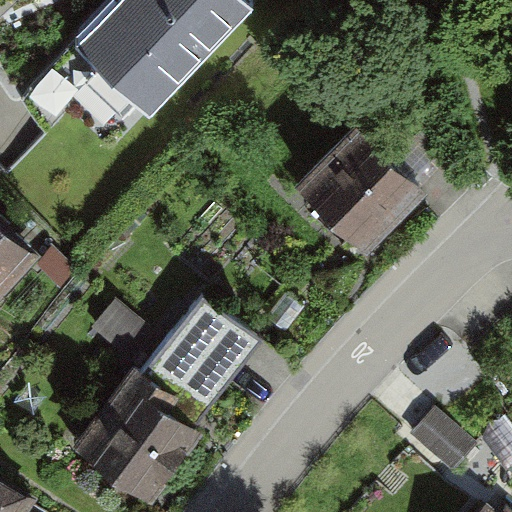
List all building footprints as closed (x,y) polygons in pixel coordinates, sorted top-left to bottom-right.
[(243,6),(236,0),(109,0),(66,49),(144,118),(243,6)] [(410,188),(344,130),(286,196),(352,254),(410,188)] [(0,296),(34,256),(0,227),(0,296)] [(142,390),(124,377),(68,451),(149,511),(150,511),(206,439),(194,430),(254,350),(201,311),(142,390)] [(442,410),(416,437),(455,476),(481,450),(442,410)] [(9,511),(17,498),(0,488),(0,511),(9,511)]
